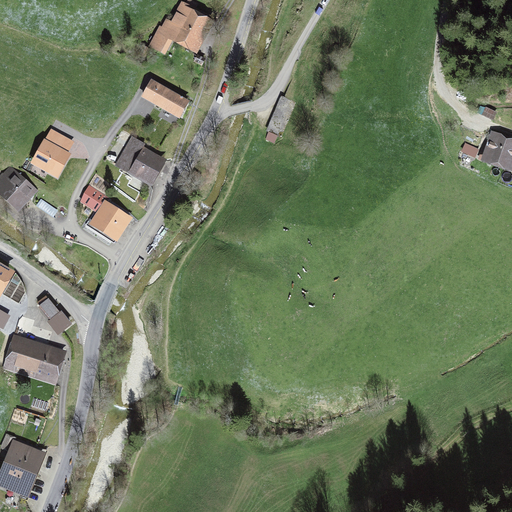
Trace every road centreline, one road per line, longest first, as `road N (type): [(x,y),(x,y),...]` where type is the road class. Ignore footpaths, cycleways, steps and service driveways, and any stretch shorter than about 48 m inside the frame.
road 1 (unclassified): [(95,328),(112,284),(215,108),(253,0)]
road 2 (tertiary): [(48,511),(78,424),(95,328)]
road 3 (track): [(511,407),(456,439),(387,511)]
road 4 (unclassified): [(0,252),(95,328)]
